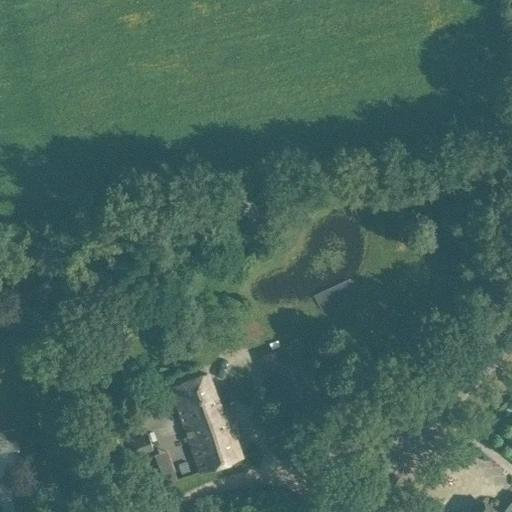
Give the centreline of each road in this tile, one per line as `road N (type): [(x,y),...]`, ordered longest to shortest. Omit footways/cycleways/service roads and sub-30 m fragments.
road 1 (track): [(164,511),(443,408)]
road 2 (tertiary): [(367,511),(419,431),(511,337)]
